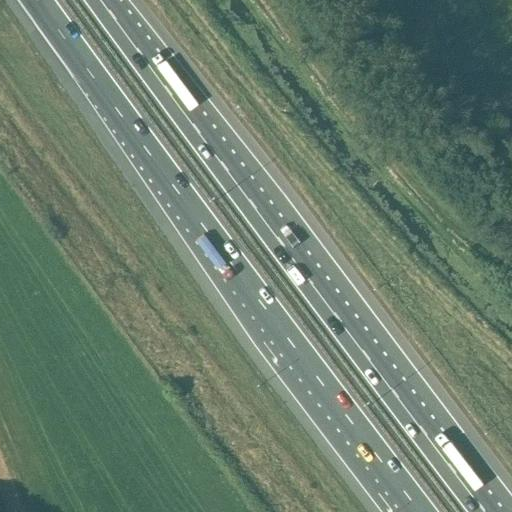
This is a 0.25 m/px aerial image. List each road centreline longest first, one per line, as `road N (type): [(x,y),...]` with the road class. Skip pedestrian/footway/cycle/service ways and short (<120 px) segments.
road 1 (motorway): [(35,0),(421,511)]
road 2 (motorway): [(481,511),(99,0)]
